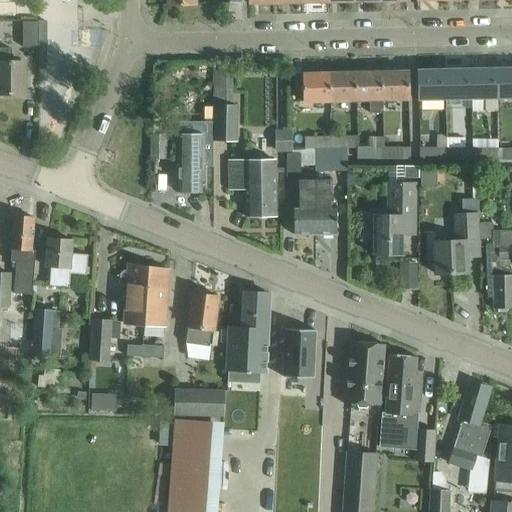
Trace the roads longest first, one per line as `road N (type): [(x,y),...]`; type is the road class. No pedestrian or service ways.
road 1 (unclassified): [(511,366),(71,189)]
road 2 (residential): [(130,42),(511,35)]
road 3 (residential): [(71,189),(130,42)]
